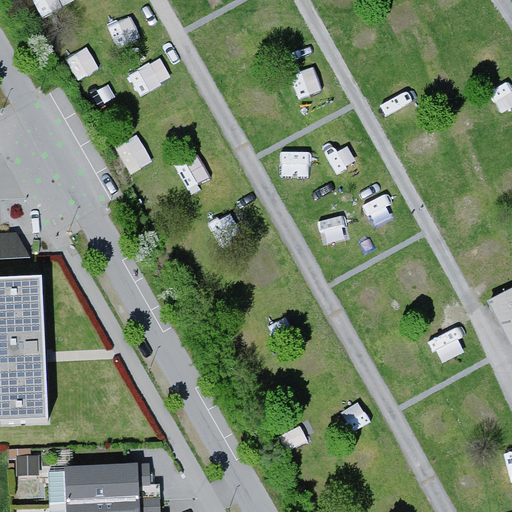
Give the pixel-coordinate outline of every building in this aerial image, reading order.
[(160,56),(147,66),(159,82),(172,72),(160,56)] [(259,281),(284,268),(273,247),(248,260),(259,281)] [(31,273),(0,274),(0,420),(36,420),(31,273)] [(511,287),(484,303),(508,348),(511,347),(511,287)] [(136,511),(133,460),(45,466),(47,511),(136,511)]
